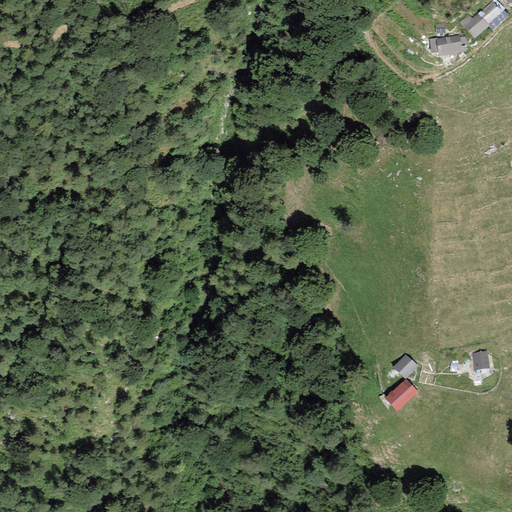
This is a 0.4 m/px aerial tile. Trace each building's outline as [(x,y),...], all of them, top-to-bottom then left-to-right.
[(468,15),(460,23),(474,39),(489,26),(493,30),(509,16),(504,10),(504,9),(495,0),(493,0),(472,18),(468,15)] [(437,38),(429,39),(431,54),(438,53),(438,56),(466,52),(465,46),(463,37),(460,37),(459,36),(437,39),(437,38)] [(472,354),(474,370),(490,368),(487,351),(472,354)] [(393,367),(405,379),(417,366),(405,355),(393,367)] [(406,380),(385,398),(397,411),(418,393),(406,380)]
